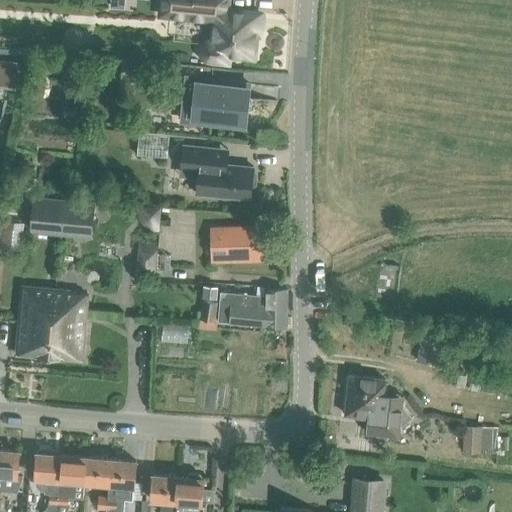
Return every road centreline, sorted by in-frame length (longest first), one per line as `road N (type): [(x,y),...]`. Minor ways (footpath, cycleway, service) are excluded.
road 1 (unclassified): [(304,286),(308,0)]
road 2 (residential): [(0,413),(225,428)]
road 3 (track): [(511,229),(428,233),(378,246),(304,286)]
road 4 (residential): [(225,428),(297,424),(304,405),(304,286)]
